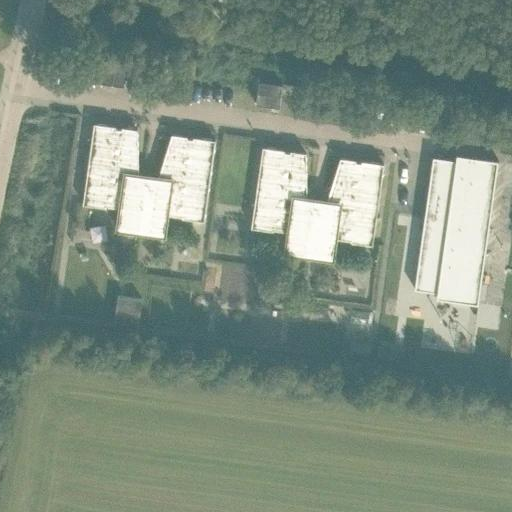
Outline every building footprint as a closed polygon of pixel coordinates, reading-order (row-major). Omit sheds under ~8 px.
[(114,62),(78,56),(73,80),(109,87),(114,62)] [(152,77),(133,74),(130,94),(150,97),(152,77)] [(192,82),(173,79),(170,99),(190,102),(192,82)] [(321,100),(301,97),(298,117),(318,120),(321,100)] [(361,106),(341,103),(338,123),(358,126),(361,106)] [(116,125),(93,122),(82,203),(104,206),(104,205),(118,206),(114,229),(165,236),(168,214),(182,216),(204,219),(215,138),(193,135),(192,137),(187,137),(187,134),(171,132),(158,173),(138,171),(137,127),(122,125),(121,128),(115,127),(116,125)] [(460,124),(458,140),(478,143),(480,127),(460,124)] [(284,148),(262,145),(251,226),(273,229),(273,228),(286,230),(283,252),(334,260),(337,238),(350,240),(372,243),(383,162),(361,159),(361,161),(355,160),(356,158),(340,156),(327,197),(307,194),(306,151),(290,149),(289,151),(284,151),(284,148)] [(417,263),(413,288),(437,291),(436,297),(478,303),(481,278),(498,158),(455,152),(455,158),(432,155),(417,263)] [(500,182),(511,182),(511,167),(501,167),(500,182)] [(511,208),(511,198),(511,187),(497,187),(495,206),(511,208)] [(87,238),(104,237),(104,222),(87,223),(87,238)] [(141,298),(117,295),(114,318),(137,322),(141,298)]
